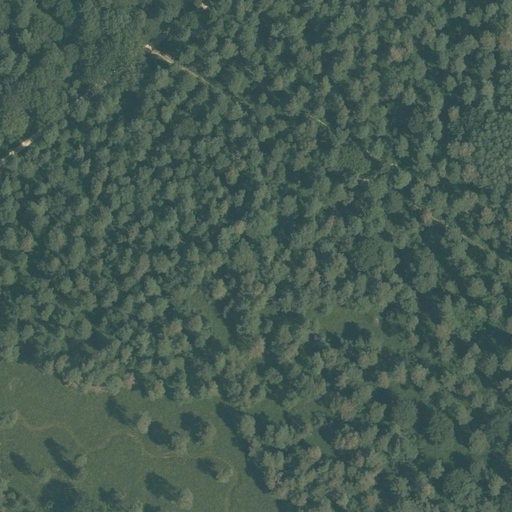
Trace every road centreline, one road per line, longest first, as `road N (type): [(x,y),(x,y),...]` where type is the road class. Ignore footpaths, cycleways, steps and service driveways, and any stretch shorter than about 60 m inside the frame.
road 1 (track): [(162,54),(511,271)]
road 2 (track): [(0,334),(162,54)]
road 3 (track): [(158,49),(0,169)]
